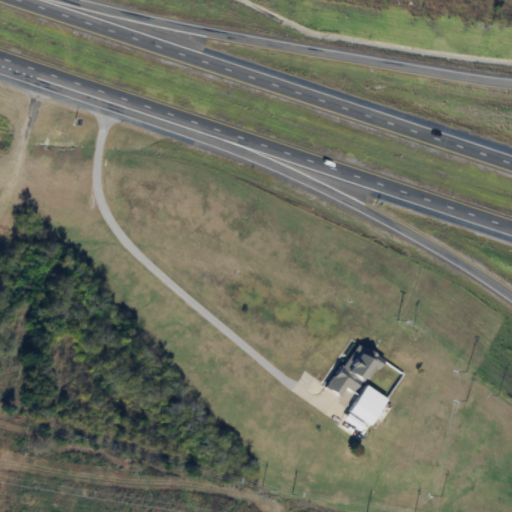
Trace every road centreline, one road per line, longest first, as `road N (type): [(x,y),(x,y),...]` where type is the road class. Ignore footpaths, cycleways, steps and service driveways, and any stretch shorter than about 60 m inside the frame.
road 1 (trunk): [(511,156),(55,0)]
road 2 (trunk): [(511,78),(70,0)]
road 3 (trunk): [(186,115),(415,229),(511,294)]
road 4 (trunk): [(186,115),(511,224)]
road 5 (trunk): [(0,51),(186,115)]
